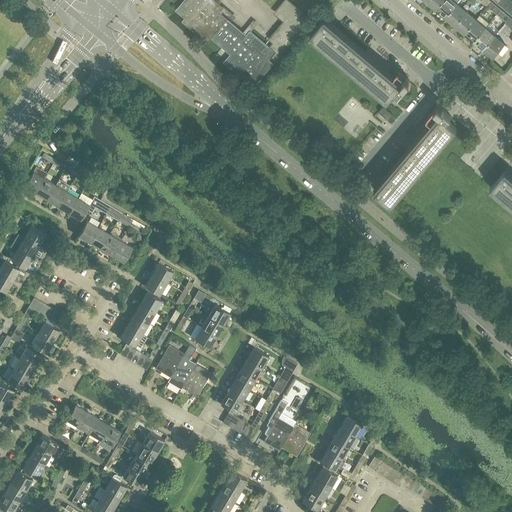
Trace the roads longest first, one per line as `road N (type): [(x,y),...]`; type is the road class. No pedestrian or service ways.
road 1 (primary): [(508,350),(246,128)]
road 2 (residential): [(297,511),(266,466),(136,391),(80,347)]
road 3 (primary): [(99,35),(160,84),(246,128)]
road 4 (primary): [(246,128),(115,17)]
road 5 (residential): [(358,176),(457,58)]
road 6 (tertiary): [(3,138),(99,35)]
road 7 (tertiary): [(81,21),(3,138)]
road 8 (residential): [(80,347),(0,454)]
